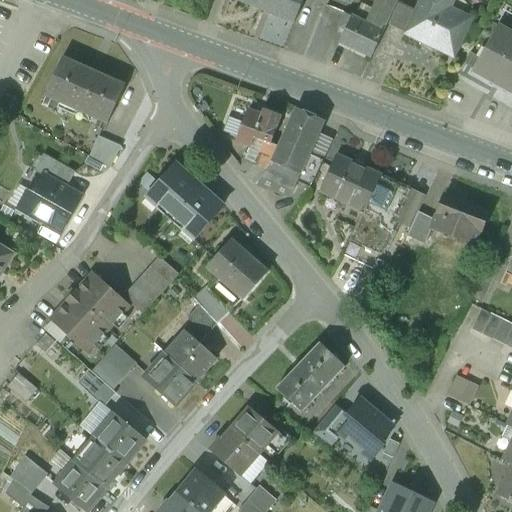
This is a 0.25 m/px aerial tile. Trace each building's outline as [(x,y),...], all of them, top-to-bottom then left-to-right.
[(233,0),(260,11),(264,0),(233,0)] [(264,0),(260,11),(294,24),(303,0),(264,0)] [(399,0),(378,0),(376,4),(369,18),(387,26),(397,5),(399,0)] [(405,35),(453,58),(471,21),(443,8),(446,0),(421,0),(416,13),(405,35)] [(416,13),(397,5),(387,26),(405,35),(416,13)] [(366,25),(344,16),(339,29),(344,31),(339,44),(371,59),(387,26),(369,18),(366,25)] [(511,35),(511,36),(496,27),(471,74),(511,96),(511,35)] [(123,88),(61,60),(45,96),(108,124),(123,88)] [(260,117),(247,112),(236,142),(250,148),(251,148),(254,140),(270,146),(271,145),(281,117),(263,110),(260,117)] [(325,122),(295,110),(278,148),(271,163),(300,176),(309,156),(318,136),(325,122)] [(318,136),(309,156),(322,162),(331,142),(318,136)] [(120,147),(99,138),(89,158),(109,169),(120,147)] [(270,146),(254,140),(251,148),(250,148),(239,172),(246,179),(255,186),(271,163),(278,148),(271,145),(270,146)] [(34,172),(42,177),(65,190),(74,174),(43,156),(34,172)] [(309,156),(300,176),(297,183),(309,189),(310,188),(322,162),(309,156)] [(381,177),(336,157),(319,194),(335,202),(335,200),(363,213),(365,214),(381,177)] [(300,176),(271,163),(255,186),(267,191),(270,189),(288,197),(291,195),(297,183),(300,176)] [(221,209),(173,167),(147,196),(159,206),(156,209),(181,232),(184,229),(195,239),(221,209)] [(80,198),(65,190),(42,177),(33,193),(28,191),(17,211),(39,223),(39,221),(61,233),(80,198)] [(381,177),(365,214),(363,213),(350,242),(381,256),(411,191),(381,177)] [(413,192),(403,215),(413,219),(424,197),(413,192)] [(489,213),(444,195),(434,221),(431,230),(432,230),(473,246),(479,233),(481,233),(489,213)] [(418,213),(407,236),(425,245),(432,230),(431,230),(434,221),(418,213)] [(267,274),(230,241),(206,268),(243,301),(267,274)] [(0,274),(12,255),(0,247),(0,274)] [(159,258),(133,287),(152,304),(178,276),(159,258)] [(490,259),(470,299),(482,305),(502,265),(490,259)] [(377,261),(357,305),(368,310),(389,266),(377,261)] [(92,275),(75,294),(75,293),(67,301),(67,302),(51,321),(67,336),(87,353),(128,307),(92,275)] [(152,304),(133,287),(124,297),(143,314),(152,304)] [(229,314),(206,288),(193,300),(199,307),(216,326),(229,314)] [(199,307),(187,319),(207,337),(216,326),(199,307)] [(481,311),(471,330),(481,335),(491,316),(481,311)] [(491,316),(481,335),(492,341),(502,321),(491,316)] [(511,325),(502,321),(492,341),(503,346),(511,327),(511,325)] [(67,336),(51,322),(44,330),(59,344),(67,336)] [(511,327),(503,346),(511,350),(511,327)] [(215,360),(186,333),(166,356),(196,382),(215,360)] [(319,345),(277,390),(301,412),(343,368),(319,345)] [(196,382),(166,356),(145,380),(175,406),(196,382)] [(88,370),(76,384),(86,393),(98,379),(88,370)] [(36,391),(18,375),(7,387),(26,403),(36,391)] [(445,395),(467,405),(477,385),(455,375),(445,395)] [(86,393),(103,408),(116,394),(98,379),(86,393)] [(340,437),(370,462),(383,446),(380,443),(393,428),(360,400),(346,416),(350,420),(338,435),(340,437)] [(346,416),(335,406),(312,434),(331,448),(340,437),(338,435),(350,420),(346,416)] [(289,443),(249,409),(230,431),(258,455),(265,446),(278,456),(289,443)] [(146,440),(114,414),(94,438),(125,464),(126,463),(126,464),(146,440)] [(258,455),(230,431),(223,441),(220,438),(209,451),(239,477),(258,455)] [(125,464),(94,438),(74,463),(105,489),(125,464)] [(390,440),(383,454),(392,459),(399,445),(390,440)] [(511,442),(503,462),(511,466),(511,442)] [(48,475),(26,457),(11,478),(14,480),(33,494),(48,475)] [(74,463),(55,486),(86,511),(105,489),(74,463)] [(511,466),(496,497),(511,504),(511,466)] [(209,511),(223,495),(196,472),(178,494),(198,511),(209,511)] [(33,494),(14,480),(14,481),(5,496),(23,508),(24,509),(31,497),(33,494)] [(428,511),(432,504),(390,484),(376,511),(428,511)] [(265,511),(275,501),(259,487),(247,500),(261,511),(265,511)] [(198,511),(178,494),(170,504),(167,502),(158,511),(198,511)] [(31,497),(24,509),(23,508),(20,511),(46,511),(49,509),(31,497)] [(261,511),(247,500),(239,510),(241,511),(261,511)]
